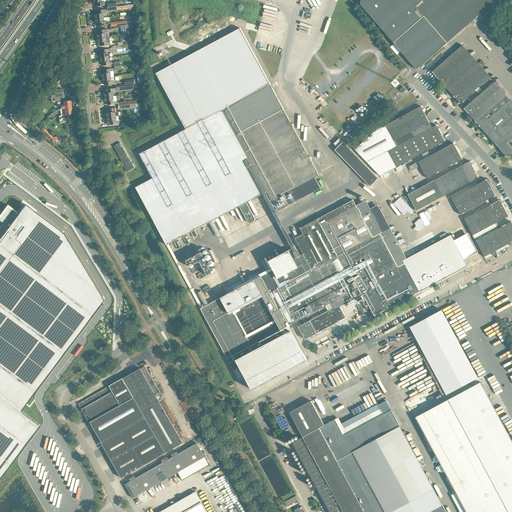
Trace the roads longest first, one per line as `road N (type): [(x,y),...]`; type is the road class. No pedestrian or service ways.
road 1 (unclassified): [(119,505),(66,399),(134,338)]
road 2 (secondary): [(264,511),(170,347)]
road 3 (residential): [(77,181),(94,158),(77,23),(85,0)]
road 4 (motorway): [(1,127),(61,0)]
road 5 (unclassified): [(505,179),(410,76)]
